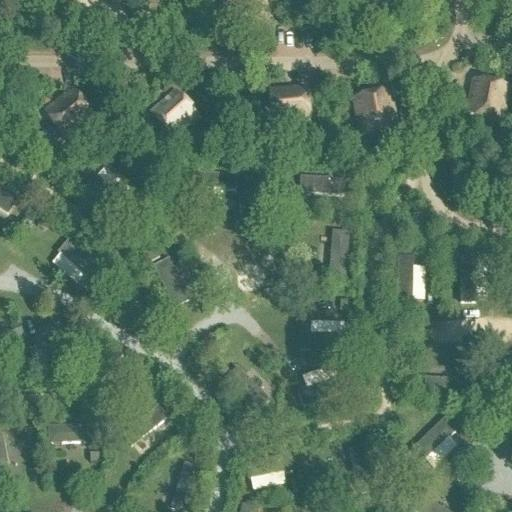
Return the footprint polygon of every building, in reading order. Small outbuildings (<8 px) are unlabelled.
[(225,0),(223,12),(261,21),(266,0),(225,0)] [(362,0),(374,14),(390,0),(362,0)] [(473,85),(466,119),(501,127),(508,92),(473,85)] [(308,128),(304,93),(269,97),(273,132),(308,128)] [(44,117),(66,145),(94,123),(72,95),(44,117)] [(198,120),(175,95),(150,118),(172,143),(198,120)] [(396,131),(388,96),(353,104),(361,139),(396,131)] [(129,193),(97,166),(79,188),(112,216),(129,193)] [(350,179),(327,180),(329,205),(354,204),(350,179)] [(235,191),(185,191),(187,219),(235,221),(235,191)] [(18,209),(0,199),(0,226),(8,231),(18,209)] [(336,242),(294,242),(292,267),(334,270),(336,242)] [(75,246),(53,270),(81,295),(102,272),(75,246)] [(169,269),(143,284),(166,320),(192,304),(169,269)] [(399,275),(403,316),(429,315),(425,274),(399,275)] [(464,274),(467,308),(491,307),(487,274),(464,274)] [(343,322),(300,324),(304,346),(347,345),(343,322)] [(33,326),(8,330),(8,366),(40,364),(33,326)] [(445,348),(406,352),(408,381),(448,378),(445,348)] [(245,361),(223,390),(259,418),(278,391),(245,361)] [(511,369),(493,372),(497,399),(511,399),(511,369)] [(351,370),(307,371),(305,395),(353,394),(351,370)] [(153,411),(120,435),(130,449),(163,425),(153,411)] [(511,426),(487,426),(487,449),(511,452),(511,426)] [(90,428),(48,429),(48,446),(92,445),(90,428)] [(436,429),(409,458),(426,475),(458,454),(436,429)] [(0,437),(0,480),(10,480),(4,437),(0,437)] [(352,451),(354,488),(382,485),(377,447),(352,451)] [(292,456),(246,465),(252,493),(286,486),(283,474),(296,472),(292,456)] [(189,511),(200,469),(184,465),(171,511),(189,511)] [(443,511),(472,488),(452,477),(426,491),(441,511),(443,511)] [(362,511),(393,511),(391,499),(362,511)]
